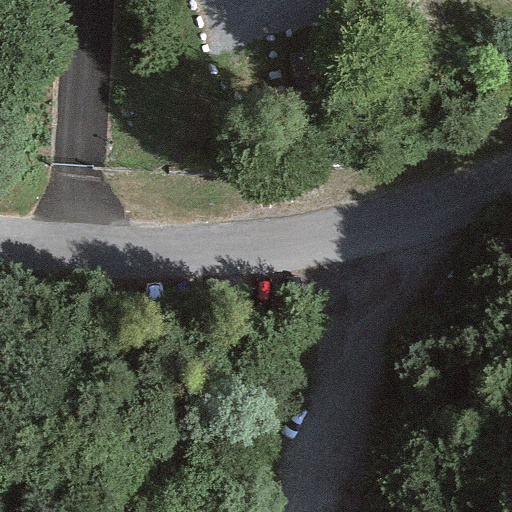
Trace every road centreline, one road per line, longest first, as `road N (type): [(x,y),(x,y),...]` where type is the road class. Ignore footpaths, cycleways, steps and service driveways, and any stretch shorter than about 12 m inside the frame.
road 1 (tertiary): [(511,179),(366,229),(196,257),(0,241)]
road 2 (track): [(280,511),(366,229)]
